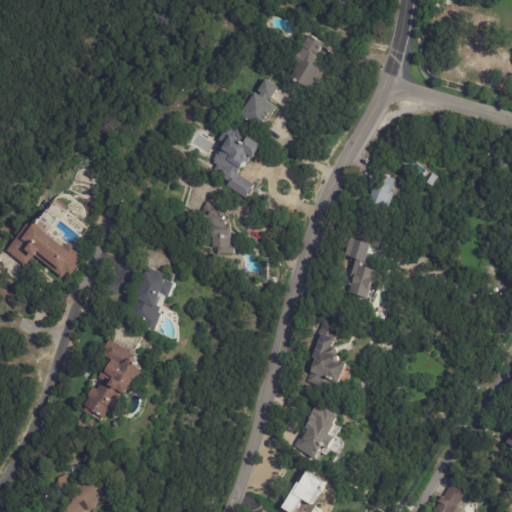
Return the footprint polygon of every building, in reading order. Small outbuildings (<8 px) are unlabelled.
[(323,44),(313,61),(316,63),(314,68),(324,73),(314,93),(290,80),(299,64),(294,62),(307,39),(308,40),(310,37),(323,44)] [(472,53),(470,53),(466,49),(465,44),(469,40),(474,39),(478,43),(479,49),(476,52),(472,53)] [(278,88),(267,103),(276,109),(260,131),(238,115),(254,93),(258,96),(260,94),(257,91),(266,79),(278,88)] [(258,152),(253,160),(252,159),(249,164),(245,163),(241,170),(242,170),(239,175),(256,186),(254,190),(255,191),(252,196),(250,195),(248,199),(228,187),(231,183),(221,177),(225,170),(216,164),(217,163),(216,160),(218,157),(220,157),(223,152),(221,151),(225,145),(220,142),(229,128),(237,133),(238,131),(258,143),(256,145),(260,148),(258,152)] [(416,176),(422,168),(428,172),(424,177),(428,179),(430,175),(436,179),(430,188),(425,184),(425,183),(422,181),(421,182),(415,178),(416,176)] [(391,180),(393,181),(389,194),(391,195),(384,214),(365,207),(371,189),(374,190),(379,175),(391,180)] [(38,261),(31,256),(25,266),(5,251),(25,224),(29,227),(37,217),(40,219),(48,207),(46,206),(48,202),(51,204),(53,201),(64,209),(62,212),(87,229),(73,248),(80,253),(75,261),(76,262),(68,274),(66,273),(62,278),(38,261)] [(215,214),(226,220),(226,224),(230,224),(229,236),(231,236),(231,245),(235,245),(235,254),(213,254),(213,236),(208,236),(209,226),(204,224),(211,211),(215,214)] [(384,254),(369,247),(374,236),(389,242),(384,254)] [(358,266),(375,271),(367,299),(350,293),(358,266)] [(171,282),(175,285),(170,300),(160,296),(156,307),(162,309),(160,314),(163,315),(156,334),(149,331),(152,323),(134,315),(139,301),(137,300),(147,273),(150,274),(152,269),(165,276),(164,280),(171,282)] [(336,348),(338,355),(335,356),(337,359),(337,362),(345,365),(337,385),(334,384),(331,391),(309,381),(312,373),(310,372),(315,360),(313,358),(317,347),(315,346),(326,318),(344,326),(337,343),(335,340),(332,347),(335,346),(336,348)] [(113,342),(135,358),(131,362),(137,373),(144,370),(146,374),(133,384),(123,398),(120,397),(104,419),(97,414),(93,418),(84,412),(87,407),(86,406),(91,399),(89,397),(95,388),(98,391),(104,383),(100,380),(113,362),(102,354),(112,341),(113,342)] [(334,428),(329,437),(334,440),(326,454),(321,451),(316,458),(297,447),(306,430),(311,422),(310,421),(313,415),(313,414),(317,407),(325,412),(326,410),(338,418),(333,427),(334,428)] [(283,508),(288,511),(308,511),(327,483),(306,471),(283,508)] [(68,477),(82,489),(85,486),(93,489),(97,497),(93,501),(96,503),(93,511),(64,511),(72,503),(68,500),(69,499),(56,488),(58,480),(67,476),(68,477)] [(471,495),(468,500),(462,497),(452,511),(433,511),(439,503),(436,502),(440,495),(442,497),(452,482),(472,495),(471,495)]
